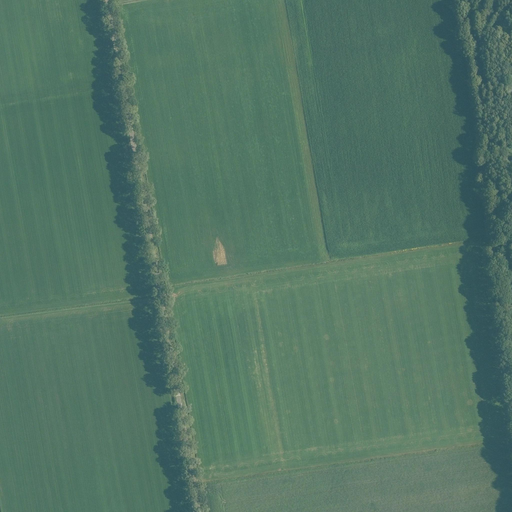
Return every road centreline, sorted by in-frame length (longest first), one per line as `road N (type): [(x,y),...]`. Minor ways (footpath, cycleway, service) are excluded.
road 1 (unclassified): [(198,511),(107,0)]
road 2 (track): [(497,251),(463,0)]
